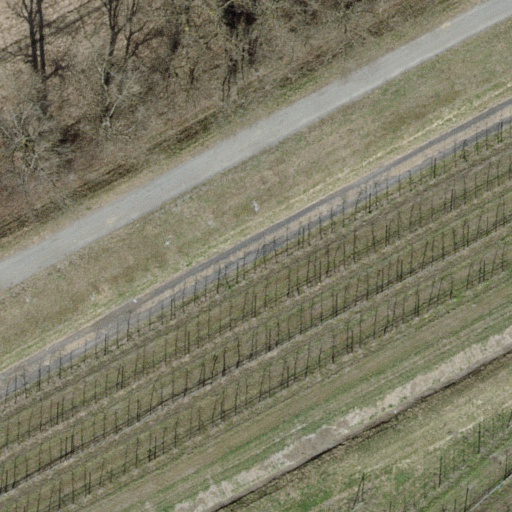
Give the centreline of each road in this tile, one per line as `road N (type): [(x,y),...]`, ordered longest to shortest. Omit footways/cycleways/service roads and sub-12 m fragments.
road 1 (track): [(511,134),(0,414)]
road 2 (track): [(0,290),(511,14)]
